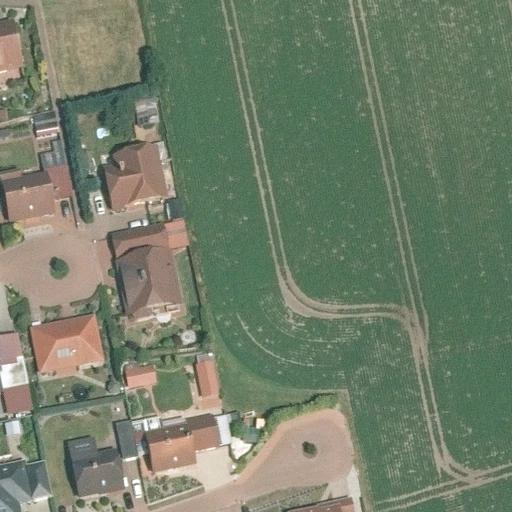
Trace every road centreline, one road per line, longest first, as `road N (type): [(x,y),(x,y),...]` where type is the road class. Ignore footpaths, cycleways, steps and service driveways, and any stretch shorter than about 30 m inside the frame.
road 1 (track): [(0,2),(37,6),(82,227),(71,241)]
road 2 (residential): [(317,457),(158,511)]
